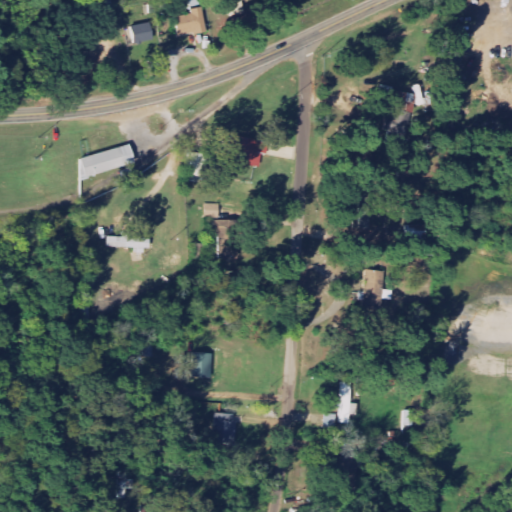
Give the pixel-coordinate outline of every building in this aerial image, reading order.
[(176,14),(180,37),(208,33),(205,10),(176,14)] [(148,23),(146,14),(129,18),(131,27),(148,23)] [(134,43),(154,41),(152,24),(131,27),(134,43)] [(417,95),(397,91),(389,131),(387,142),(406,145),(417,95)] [(263,167),(265,154),(269,154),(271,142),(234,136),(230,162),(263,167)] [(80,158),(85,177),(137,166),(133,147),(80,158)] [(205,154),(191,153),(189,179),(204,179),(205,154)] [(221,219),(221,204),(207,204),(207,218),(221,219)] [(220,258),(234,258),(234,220),(215,221),(215,234),(220,234),(220,258)] [(125,238),(109,237),(109,247),(138,249),(138,252),(152,252),(152,237),(125,236),(125,238)] [(213,378),(214,354),(195,353),(194,377),(213,378)] [(353,382),(343,381),(343,399),(337,399),(337,408),(342,408),(341,423),(350,424),(351,415),(358,415),(358,404),(352,404),(353,382)] [(238,415),(217,413),(214,441),(236,443),(238,415)]
